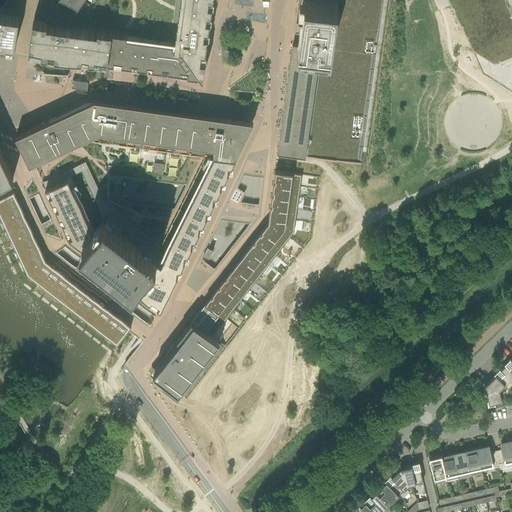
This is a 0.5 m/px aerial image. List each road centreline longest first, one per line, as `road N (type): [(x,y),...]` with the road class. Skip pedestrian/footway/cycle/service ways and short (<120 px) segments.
road 1 (residential): [(224,511),(126,384),(129,373)]
road 2 (tertiary): [(327,511),(426,418)]
road 3 (tertiary): [(426,418),(511,333)]
